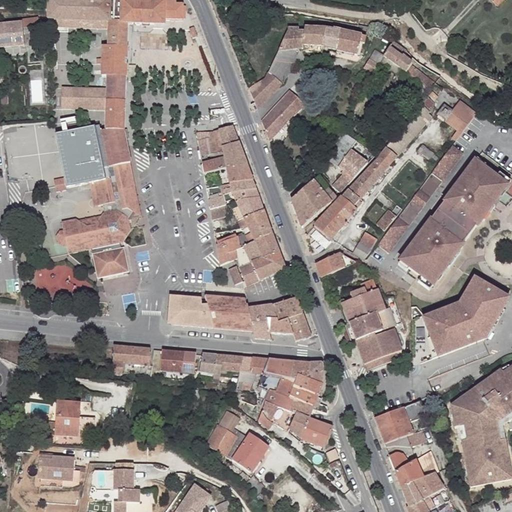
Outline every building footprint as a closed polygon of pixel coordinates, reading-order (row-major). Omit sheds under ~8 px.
[(113,0),(48,0),(48,8),(48,14),(47,19),(47,28),(108,32),(108,22),(112,22),(112,17),(112,14),(113,11),(113,5),(113,0)] [(106,95),(105,102),(105,110),(105,131),(125,132),(126,78),(127,78),(128,47),(127,47),(128,24),(133,25),(136,24),(158,26),(158,20),(166,20),(183,21),(184,6),(175,6),(175,2),(128,0),(113,0),(113,5),(113,11),(112,14),(112,17),(112,22),(108,22),(108,32),(107,47),(102,47),(102,51),(102,60),(101,64),(101,77),(106,77),(106,95)] [(21,19),(21,22),(22,26),(38,25),(38,18),(21,19)] [(0,24),(0,47),(23,45),(22,26),(21,22),(0,24)] [(198,35),(194,26),(190,28),(193,37),(198,35)] [(249,90),(257,111),(282,84),(295,65),(297,50),(301,49),(302,46),(318,47),(326,50),(356,56),(361,37),(327,30),(304,28),(304,33),(287,32),(273,62),(270,71),(265,79),(249,90)] [(408,52),(394,41),(384,57),(405,73),(406,73),(429,90),(434,83),(410,66),(413,62),(405,56),(408,52)] [(41,55),(50,53),(48,43),(43,44),(42,42),(38,42),(41,55)] [(373,75),(380,63),(384,57),(377,52),(372,60),(370,59),(364,69),(373,75)] [(105,102),(106,95),(97,95),(98,93),(63,91),(61,101),(105,102)] [(445,91),(440,98),(446,103),(452,96),(445,91)] [(269,142),(304,105),(290,92),(261,123),(269,142)] [(426,96),(378,158),(339,200),(312,226),(329,242),(356,211),(353,208),(431,117),(427,113),(434,104),(426,96)] [(105,102),(61,101),(63,108),(105,110),(105,102)] [(455,142),(477,114),(460,102),(452,111),(445,105),(437,114),(458,131),(451,139),(455,142)] [(224,148),(239,144),(233,127),(221,130),(224,148)] [(132,212),(135,214),(129,189),(136,188),(131,163),(125,132),(105,131),(80,136),(77,128),(67,131),(76,176),(107,169),(109,181),(93,183),(99,207),(103,206),(105,216),(103,218),(98,227),(89,228),(87,227),(91,250),(93,250),(125,243),(132,231),(130,219),(128,217),(132,212)] [(198,142),(201,157),(209,156),(222,153),(221,149),(224,148),(221,130),(205,133),(206,141),(198,142)] [(205,133),(196,134),(198,142),(206,141),(205,133)] [(356,142),(345,134),(327,160),(338,167),(356,142)] [(225,158),(227,170),(247,165),(239,144),(224,148),(225,158)] [(423,145),(417,151),(429,161),(434,154),(423,145)] [(377,245),(387,254),(463,155),(452,146),(377,245)] [(333,184),(340,191),(368,163),(352,149),(340,165),(346,170),(333,184)] [(201,157),(202,164),(206,163),(210,162),(209,156),(201,157)] [(206,163),(208,174),(227,170),(225,158),(210,162),(206,163)] [(432,287),(463,246),(463,245),(477,227),(477,228),(508,188),(475,163),(399,262),(432,287)] [(227,170),(230,184),(253,182),(247,165),(227,170)] [(325,172),(320,176),(326,184),(330,178),(325,172)] [(320,176),(291,200),(297,215),(329,187),(326,184),(320,176)] [(224,190),(225,195),(232,194),(256,190),(253,182),(230,184),(231,189),(224,190)] [(99,207),(93,183),(89,184),(94,208),(99,207)] [(336,196),(329,187),(297,215),(301,228),(330,204),(336,196)] [(142,218),(136,188),(129,189),(135,214),(142,218)] [(234,198),(237,204),(259,199),(256,190),(232,194),(225,195),(223,196),(225,206),(227,206),(230,205),(229,199),(234,198)] [(208,199),(210,210),(225,206),(223,196),(208,199)] [(259,199),(237,204),(244,219),(264,212),(259,199)] [(229,217),(227,206),(225,206),(210,210),(212,221),(229,217)] [(396,206),(391,212),(396,216),(400,210),(396,206)] [(244,219),(248,228),(250,233),(255,243),(272,235),(264,212),(244,219)] [(103,218),(86,221),(87,227),(89,228),(98,227),(103,218)] [(248,228),(244,219),(238,221),(238,223),(240,228),(244,226),(244,228),(245,229),(248,228)] [(91,250),(87,227),(80,222),(78,221),(63,223),(65,231),(68,247),(69,254),(91,250)] [(68,247),(65,231),(61,232),(58,237),(59,245),(64,247),(68,247)] [(255,243),(250,233),(244,235),(248,246),(255,243)] [(366,234),(354,255),(365,261),(366,260),(377,240),(366,234)] [(244,235),(239,237),(244,248),(248,246),(244,235)] [(244,248),(243,248),(249,264),(239,268),(240,272),(244,281),(242,282),(243,289),(285,270),(272,235),(255,243),(248,246),(244,248)] [(238,260),(236,251),(233,240),(217,247),(221,267),(238,260)] [(125,243),(93,250),(99,279),(131,273),(125,243)] [(241,249),(236,251),(238,260),(239,268),(249,264),(243,248),(241,249)] [(320,278),(356,263),(340,254),(315,265),(320,278)] [(232,270),(225,271),(226,280),(234,279),(232,270)] [(342,306),(349,326),(376,315),(385,311),(373,281),(360,285),(362,290),(349,295),(352,302),(342,306)] [(410,324),(411,367),(485,341),(488,334),(507,300),(474,281),(458,307),(448,311),(410,324)] [(403,309),(410,308),(408,295),(401,296),(403,309)] [(175,326),(198,328),(193,312),(203,311),(202,303),(201,303),(201,300),(171,298),(169,320),(175,320),(175,326)] [(304,315),(298,298),(272,306),(277,320),(289,321),(304,315)] [(224,310),(223,309),(222,300),(206,300),(206,303),(202,303),(203,311),(193,312),(198,328),(253,333),(248,308),(247,307),(232,306),(231,309),(224,310)] [(240,300),(222,300),(223,309),(224,310),(231,309),(232,306),(247,307),(246,302),(245,303),(244,304),(242,304),(241,304),(241,303),(240,302),(240,300)] [(272,306),(248,308),(253,333),(255,340),(270,341),(266,319),(277,320),(272,306)] [(376,315),(349,326),(356,341),(374,334),(397,326),(389,309),(376,315)] [(297,342),(313,337),(304,315),(289,321),(293,330),(295,335),(296,338),(297,342)] [(272,341),(272,338),(271,334),(283,335),(277,320),(266,319),(270,341),(272,341)] [(277,320),(283,335),(290,335),(291,331),(293,330),(289,321),(277,320)] [(348,346),(356,343),(349,326),(341,329),(348,346)] [(374,334),(356,341),(368,372),(399,359),(397,354),(402,352),(394,330),(375,337),(374,334)] [(133,349),(114,347),(113,373),(122,374),(123,364),(132,365),(133,349)] [(133,349),(132,365),(150,366),(150,350),(133,349)] [(194,374),(196,354),(162,351),(160,370),(194,374)] [(202,355),(197,382),(219,384),(221,370),(215,369),(218,356),(202,355)] [(221,370),(240,371),(242,359),(218,356),(215,369),(221,370)] [(291,375),(294,363),(253,359),(250,373),(240,371),(239,379),(238,386),(237,388),(236,397),(235,399),(240,401),(242,390),(251,392),(257,374),(264,376),(260,389),(268,392),(288,400),(293,387),(290,386),(293,376),(291,375)] [(250,373),(253,359),(242,359),(240,371),(250,373)] [(306,379),(310,364),(294,363),(291,375),(293,376),(290,386),(293,387),(318,397),(322,386),(306,379)] [(322,364),(310,364),(306,379),(322,386),(323,383),(324,371),(322,364)] [(462,427),(472,488),(511,481),(511,474),(505,428),(511,422),(511,373),(507,377),(504,374),(455,406),(458,428),(462,427)] [(238,386),(239,379),(231,378),(230,385),(238,386)] [(261,415),(259,420),(269,429),(273,424),(271,422),(277,408),(295,415),(308,419),(309,418),(316,401),(318,397),(293,387),(288,400),(268,392),(265,404),(264,406),(261,415)] [(258,401),(265,404),(268,392),(260,389),(257,397),(258,401)] [(250,411),(254,406),(246,402),(240,401),(235,399),(232,405),(250,411)] [(414,434),(423,431),(418,420),(425,417),(420,403),(412,405),(404,409),(374,420),(385,445),(406,437),(414,434)] [(57,406),(56,423),(55,436),(79,437),(81,408),(57,406)] [(323,447),(331,428),(308,419),(295,415),(289,429),(302,440),(323,447)] [(55,436),(56,423),(45,422),(44,435),(55,436)] [(227,456),(241,434),(233,429),(230,433),(218,426),(206,445),(226,458),(227,456)] [(427,442),(423,431),(414,434),(406,437),(385,445),(386,449),(389,448),(393,448),(397,447),(402,447),(410,448),(411,448),(427,442)] [(247,438),(241,434),(227,456),(232,460),(247,438)] [(249,435),(247,438),(232,460),(248,471),(256,461),(259,463),(269,449),(249,435)] [(395,473),(401,488),(412,483),(423,478),(435,473),(439,472),(430,452),(416,460),(410,464),(406,457),(403,455),(402,454),(399,454),(396,454),(395,454),(392,455),(389,457),(395,473)] [(63,458),(54,458),(54,461),(41,460),(40,479),(65,480),(65,486),(75,486),(81,484),(81,472),(75,471),(76,459),(63,458)] [(251,473),(259,463),(256,461),(248,471),(251,473)] [(114,502),(114,511),(128,511),(128,502),(139,502),(139,490),(134,490),(130,490),(130,486),(134,486),(134,470),(114,471),(114,491),(118,491),(119,501),(114,502)] [(422,501),(429,498),(445,489),(435,473),(423,478),(412,483),(401,488),(408,508),(407,509),(407,511),(428,511),(422,501)] [(197,511),(208,497),(192,486),(173,511),(197,511)] [(435,508),(429,498),(422,501),(428,511),(435,508)]
